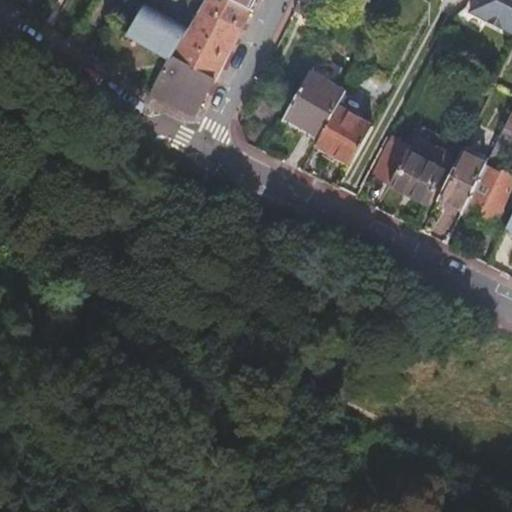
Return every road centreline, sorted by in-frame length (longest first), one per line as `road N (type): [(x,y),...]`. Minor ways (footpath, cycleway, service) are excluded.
road 1 (track): [(511,478),(336,386),(236,307),(120,246),(0,164)]
road 2 (residential): [(202,150),(511,307)]
road 3 (residential): [(0,17),(138,118),(202,150)]
road 4 (residential): [(202,150),(277,0)]
